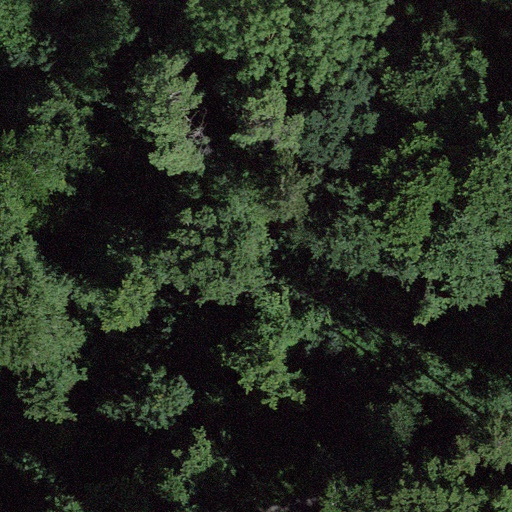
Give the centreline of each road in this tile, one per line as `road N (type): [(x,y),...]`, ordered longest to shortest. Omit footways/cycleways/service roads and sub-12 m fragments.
road 1 (track): [(166,0),(73,172),(0,333)]
road 2 (track): [(511,374),(249,511)]
